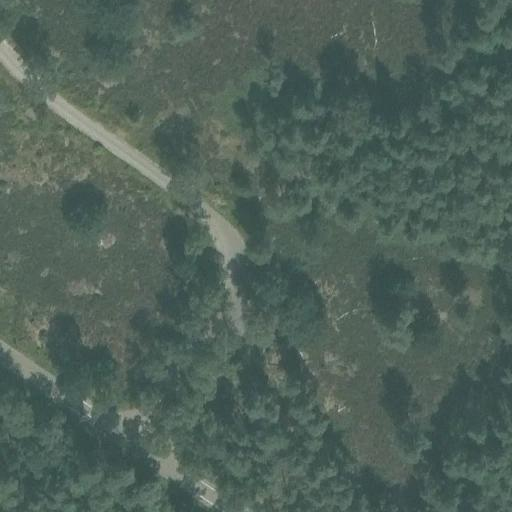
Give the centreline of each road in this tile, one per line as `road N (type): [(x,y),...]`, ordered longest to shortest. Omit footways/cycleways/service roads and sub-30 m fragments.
road 1 (unclassified): [(173,477),(238,366),(256,314),(252,264),(220,221)]
road 2 (unclassified): [(220,221),(58,105),(0,52)]
road 3 (unclassified): [(220,221),(228,305),(215,344),(141,457)]
road 4 (unclassified): [(141,457),(0,361)]
